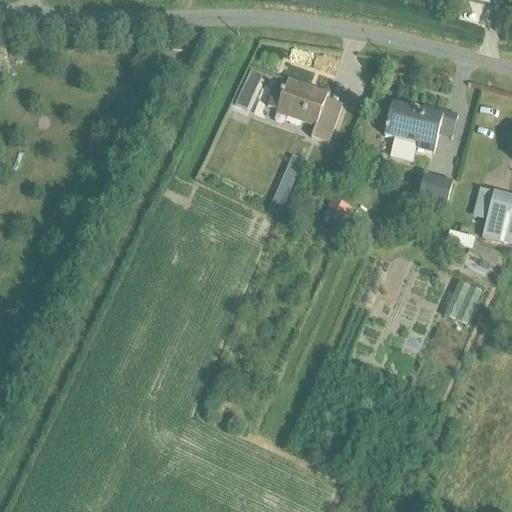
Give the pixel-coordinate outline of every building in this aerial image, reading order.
[(250,72),(202,174),(216,180),(264,78),(250,72)] [(274,90),(268,109),(277,112),(276,116),(315,130),(312,140),(329,146),(343,107),(327,101),(328,97),(288,83),(284,93),(274,90)] [(439,138),(446,114),(424,108),(423,113),(393,106),(385,139),(418,147),(417,153),(434,157),(439,138)] [(446,114),(439,138),(452,141),(458,117),(446,114)] [(500,135),(500,122),(485,121),(484,134),(500,135)] [(293,156),(268,212),(280,218),(304,162),(293,156)] [(425,176),(418,204),(446,212),(453,184),(425,176)] [(511,199),(480,192),(472,219),(487,223),(482,240),(483,240),(483,244),(500,249),(501,245),(511,248),(511,199)] [(331,202),(320,230),(339,239),(339,237),(348,241),(353,230),(345,226),(352,210),(331,202)] [(449,233),(447,245),(461,249),(459,255),(453,266),(462,270),(461,273),(488,284),(500,256),(474,244),(475,240),(449,233)] [(459,284),(444,318),(467,329),(483,295),(459,284)]
